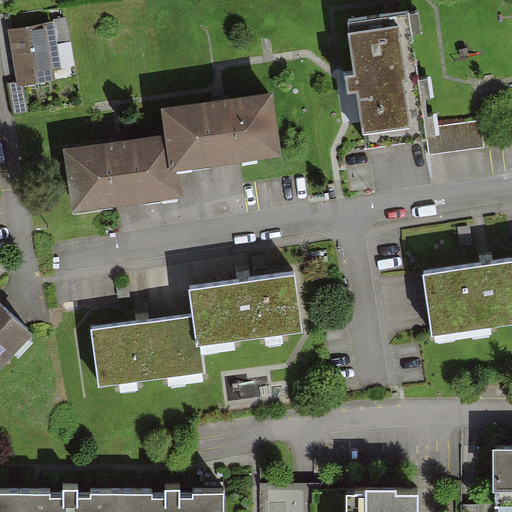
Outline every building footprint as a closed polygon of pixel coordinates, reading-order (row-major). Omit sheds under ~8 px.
[(405,11),(350,18),(366,141),(421,134),(405,11)] [(55,18),(9,25),(18,82),(57,75),(55,68),(63,67),(55,18)] [(165,113),(169,139),(173,168),(276,153),(268,99),(165,113)] [(177,193),(173,168),(169,139),(69,153),(76,208),(177,193)] [(511,258),(422,271),(431,334),(511,321),(511,258)] [(294,273),(193,286),(197,312),(201,343),(301,330),(294,273)] [(0,303),(0,360),(28,330),(0,303)] [(197,312),(90,326),(98,384),(204,370),(201,343),(197,312)] [(511,445),(497,446),(497,503),(511,503),(511,445)] [(50,489),(20,489),(20,511),(122,511),(122,489),(91,489),(91,493),(79,493),(79,484),(63,484),(63,492),(50,492),(50,489)] [(155,489),(122,489),(122,511),(225,511),(226,489),(195,489),(195,493),(182,493),(182,484),(169,484),(168,493),(155,493),(155,489)] [(0,511),(20,511),(20,489),(0,488),(0,511)] [(414,511),(415,494),(394,494),(394,490),(362,491),(361,511),(414,511)]
